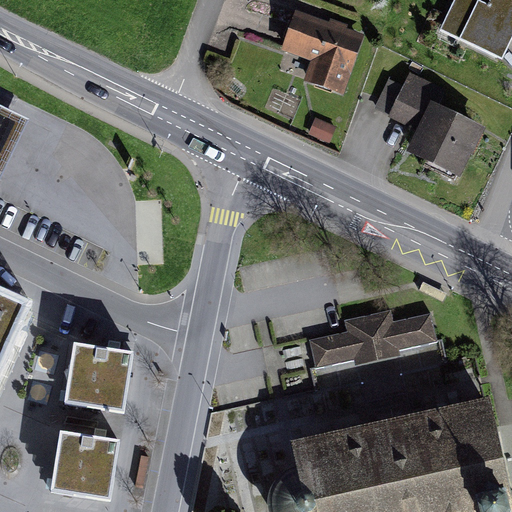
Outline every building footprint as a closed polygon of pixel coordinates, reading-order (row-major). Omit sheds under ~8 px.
[(511,50),(511,6),(498,0),(460,0),(445,33),(506,63),(511,50)] [(362,44),(297,23),(285,61),(310,70),(303,91),(343,104),(362,44)] [(390,113),(402,79),(389,75),(377,109),(390,113)] [(417,141),(409,160),(463,184),(483,137),(435,117),(444,96),(411,82),(390,129),(408,136),(417,141)] [(0,191),(33,121),(0,104),(0,191)] [(0,389),(30,322),(0,309),(0,389)] [(316,375),(355,367),(357,373),(402,364),(401,357),(440,349),(434,320),(394,328),(392,317),(347,327),(349,337),(310,345),(316,375)] [(132,368),(78,360),(71,404),(70,413),(124,421),(132,368)] [(511,511),(511,493),(492,410),(300,453),(305,480),(300,481),(290,485),(281,493),(275,505),(273,511),(511,511)] [(121,451),(60,442),(53,494),(52,501),(112,510),(121,451)] [(143,456),(135,491),(143,492),(151,458),(143,456)]
